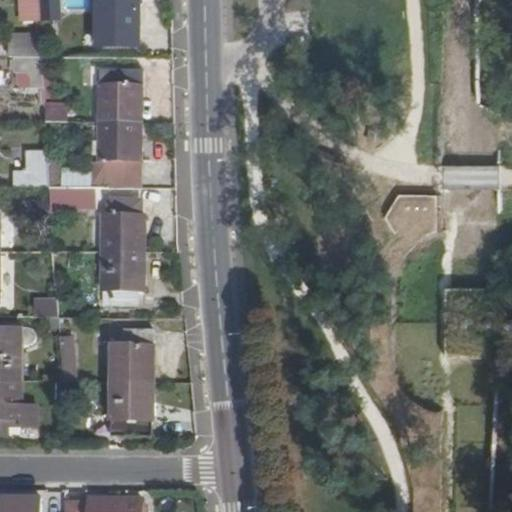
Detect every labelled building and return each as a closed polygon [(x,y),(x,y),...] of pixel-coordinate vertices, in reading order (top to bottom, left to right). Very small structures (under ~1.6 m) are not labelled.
[(42,25),(42,23),(40,0),(28,0),(29,26),(42,25)] [(40,0),(42,23),(61,23),(60,0),(40,0)] [(98,0),(98,32),(110,32),(110,48),(133,48),(133,30),(139,30),(139,0),(98,0)] [(98,48),(110,48),(110,32),(98,32),(98,48)] [(15,46),(16,60),(43,60),(43,46),(15,46)] [(43,60),(16,60),(16,74),(32,74),(32,90),(44,90),(43,60)] [(113,89),(102,89),(101,125),(141,125),(141,90),(144,90),(144,74),(113,74),(113,89)] [(113,89),(113,74),(102,74),(102,89),(113,89)] [(68,111),(45,111),(46,125),(68,125),(68,111)] [(141,125),(101,125),(101,177),(135,177),(134,161),(141,161),(141,125)] [(16,176),(15,189),(48,189),(47,171),(47,156),(30,156),(30,176),(16,176)] [(101,177),(101,190),(140,190),(141,161),(134,161),(135,177),(101,177)] [(65,188),(93,188),(93,164),(65,163),(65,188)] [(47,171),(48,189),(58,189),(58,171),(47,171)] [(96,190),(58,189),(48,189),(50,211),(97,211),(96,190)] [(104,255),(145,256),(146,219),(140,219),(140,204),(116,203),(116,219),(105,219),(104,255)] [(145,291),(145,256),(104,255),(104,291),(116,291),(116,308),(138,308),(138,291),(145,291)] [(36,319),(61,319),(59,303),(36,303),(36,319)] [(0,383),(22,383),(22,333),(0,333),(0,383)] [(115,349),(115,384),(154,383),(154,333),(126,333),(125,349),(115,349)] [(61,340),(62,348),(75,349),(75,340),(61,340)] [(62,383),(75,384),(75,349),(62,348),(62,383)] [(0,436),(10,437),(10,428),(38,428),(38,407),(22,406),(22,383),(0,383),(0,436)] [(154,383),(115,384),(114,437),(151,437),(150,421),(153,421),(154,383)] [(40,511),(41,502),(4,500),(4,505),(0,505),(0,511),(40,511)] [(143,502),(91,501),(91,511),(142,511),(143,505),(143,502)]
